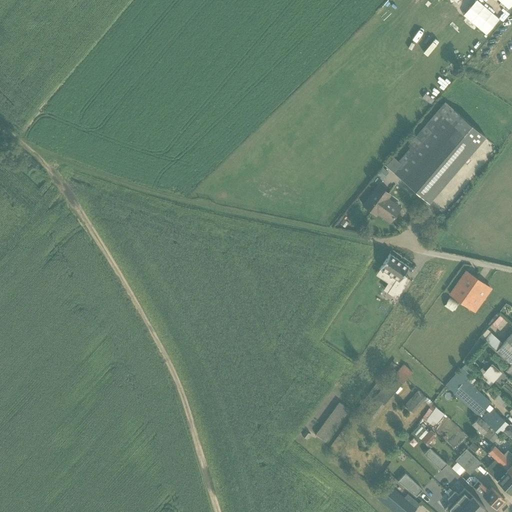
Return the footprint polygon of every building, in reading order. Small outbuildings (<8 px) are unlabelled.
[(393,156),(384,166),(428,203),(485,138),(444,102),(396,159),(393,156)] [(382,167),(376,174),(382,179),(388,173),(382,167)] [(377,184),(361,205),(376,217),(377,215),(389,224),(401,208),(389,199),(391,195),(377,184)] [(410,280),(403,275),(409,267),(389,254),(379,269),(396,280),(387,293),(396,299),(410,280)] [(463,272),(449,294),(476,312),(490,291),(463,272)] [(452,301),(448,309),(464,320),(469,313),(452,301)] [(507,322),(499,315),(491,324),(499,331),(507,322)] [(510,365),(511,366),(511,332),(502,344),(490,333),(483,341),(510,365)] [(481,368),(476,373),(490,386),(501,373),(491,364),(485,371),(481,368)] [(412,373),(402,365),(375,396),(364,412),(374,418),(385,404),(412,373)] [(444,386),(478,416),(490,403),(465,380),(469,375),(462,368),(444,386)] [(306,418),(324,394),(335,402),(338,398),(327,390),(324,394),(321,392),(303,415),(306,418)] [(426,399),(417,391),(403,406),(412,414),(426,399)] [(492,393),(488,397),(497,406),(501,402),(492,393)] [(349,410),(339,402),(315,435),(325,443),(349,410)] [(424,421),(435,430),(445,417),(432,404),(421,418),(424,421)] [(481,419),(498,435),(508,424),(492,409),(481,419)] [(499,435),(498,435),(481,419),(478,416),(471,425),(488,440),(489,439),(493,442),(499,435)] [(418,431),(424,421),(421,418),(414,428),(418,431)] [(511,440),(511,425),(510,424),(503,432),(511,440)] [(434,433),(424,425),(417,435),(426,443),(434,433)] [(307,440),(310,434),(305,431),(301,436),(307,440)] [(472,442),(468,447),(474,453),(478,448),(472,442)] [(498,464),(511,477),(511,455),(507,451),(503,454),(494,446),(487,453),(498,464)] [(423,454),(441,470),(446,464),(429,448),(423,454)] [(464,469),(469,474),(480,463),(466,449),(455,461),(456,462),(464,469)] [(464,469),(456,462),(451,467),(458,475),(464,469)] [(509,493),(511,490),(511,477),(498,464),(493,468),(501,476),(497,481),(509,493)] [(404,473),(397,481),(416,496),(422,490),(404,473)] [(472,486),(477,480),(474,477),(468,477),(465,481),(471,487),(472,486)] [(472,486),(495,508),(503,499),(490,487),(488,490),(477,480),(472,486)] [(374,497),(391,511),(413,511),(416,509),(390,488),(385,484),(374,497)] [(450,495),(467,511),(481,511),(485,508),(464,488),(458,495),(455,492),(453,492),(450,495)] [(444,510),(446,511),(467,511),(450,495),(447,499),(447,501),(450,503),(444,510)]
